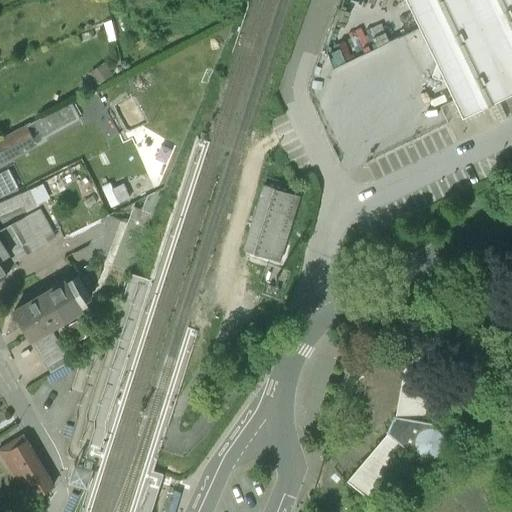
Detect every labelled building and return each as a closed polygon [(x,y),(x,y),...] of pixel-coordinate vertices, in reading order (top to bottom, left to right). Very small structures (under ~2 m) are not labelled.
[(511,91),(511,0),(407,0),(462,115),(474,109),(511,91)] [(102,110),(94,92),(84,96),(91,114),(102,110)] [(68,104),(0,141),(8,155),(76,118),(68,104)] [(8,169),(0,172),(0,195),(18,187),(8,169)] [(41,184),(0,202),(0,214),(24,204),(27,211),(39,204),(38,201),(46,197),(41,184)] [(264,186),(243,251),(274,260),(295,196),(264,186)] [(31,226),(3,243),(15,261),(55,236),(40,209),(26,216),(31,226)] [(129,221),(115,257),(133,264),(147,229),(129,221)] [(0,277),(7,274),(4,268),(15,261),(3,243),(0,238),(0,277)] [(64,284),(44,294),(42,290),(23,300),(25,303),(12,309),(28,340),(79,314),(64,284)] [(409,352),(397,414),(395,414),(394,416),(389,427),(387,430),(388,432),(348,479),(369,497),(409,450),(415,455),(420,450),(424,453),(429,454),(434,453),(439,451),(442,446),(444,441),(443,436),(440,431),(436,428),(431,426),(432,420),(424,419),(441,319),(410,314),(404,351),(409,352)] [(57,333),(31,346),(43,369),(61,360),(59,355),(67,351),(57,333)] [(22,430),(0,441),(0,448),(20,483),(16,485),(20,492),(18,494),(24,505),(54,485),(22,430)] [(93,465),(75,459),(68,478),(87,484),(93,465)]
